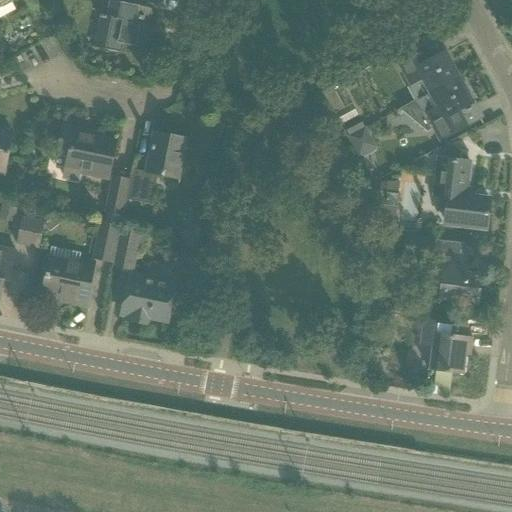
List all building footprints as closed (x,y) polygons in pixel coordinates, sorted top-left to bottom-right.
[(93,48),(121,53),(123,45),(145,49),(150,25),(146,25),(149,9),(135,6),(136,0),(109,0),(106,17),(100,15),(97,28),(93,48)] [(420,82),(427,95),(458,79),(444,53),(431,60),(422,43),(404,53),(396,58),(412,87),(420,82)] [(427,95),(415,102),(430,131),(434,128),(442,142),(450,137),(467,128),(458,111),(471,104),(470,101),(473,99),(464,83),(461,84),(458,79),(427,95)] [(332,87),(323,92),(348,138),(349,137),(350,137),(365,129),(351,105),(343,109),(332,87)] [(63,180),(78,183),(80,173),(107,179),(115,142),(87,136),(88,132),(62,126),(56,153),(68,155),(63,180)] [(348,138),(359,157),(376,147),(365,129),(350,137),(349,137),(348,138)] [(0,171),(3,172),(12,133),(0,130),(0,171)] [(127,199),(151,205),(157,175),(177,179),(185,140),(154,133),(145,176),(132,173),(127,199)] [(465,228),(485,230),(489,199),(466,196),(470,162),(465,162),(466,151),(450,149),(449,160),(438,159),(434,196),(440,197),(438,209),(449,210),(447,226),(465,228)] [(105,224),(118,227),(120,214),(122,215),(129,181),(113,178),(106,211),(107,212),(105,224)] [(17,244),(39,249),(44,223),(22,218),(17,244)] [(92,258),(111,262),(119,227),(118,227),(105,224),(100,223),(92,258)] [(114,267),(132,270),(140,233),(122,229),(114,267)] [(403,237),(401,261),(430,265),(427,283),(441,284),(440,299),(457,301),(476,304),(480,276),(466,274),(466,268),(468,258),(468,256),(460,255),(462,244),(434,241),(414,238),(414,232),(404,231),(404,237),(403,237)] [(187,244),(185,252),(191,261),(198,262),(201,247),(187,244)] [(0,298),(4,282),(9,283),(11,272),(16,251),(3,248),(0,247),(0,298)] [(61,296),(86,301),(90,281),(94,264),(80,261),(79,266),(49,259),(45,277),(41,297),(60,301),(61,296)] [(125,320),(146,325),(148,319),(167,322),(171,303),(175,285),(130,276),(125,297),(121,316),(126,317),(125,320)] [(173,293),(169,312),(187,317),(192,297),(173,293)] [(439,305),(437,317),(450,318),(452,307),(439,305)] [(428,371),(436,372),(451,374),(464,375),(466,355),(470,356),(472,338),(466,337),(468,321),(448,319),(423,316),(419,346),(431,347),(431,351),(428,371)] [(436,372),(434,387),(449,389),(451,374),(436,372)]
